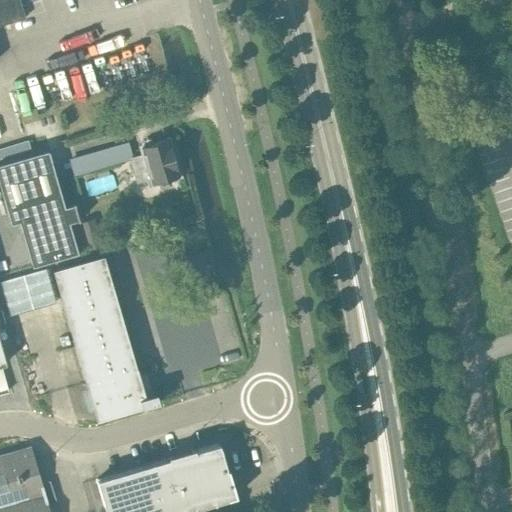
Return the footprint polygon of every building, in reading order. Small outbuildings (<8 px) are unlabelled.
[(0,0),(0,24),(25,17),(19,0),(0,0)] [(166,138),(140,146),(151,183),(177,175),(166,138)] [(64,205),(48,149),(0,162),(0,187),(10,223),(19,220),(32,265),(78,252),(69,222),(79,219),(74,202),(64,205)] [(94,217),(78,222),(86,250),(103,245),(94,217)] [(96,419),(147,405),(159,401),(155,390),(144,393),(103,254),(52,269),(96,419)] [(226,468),(219,442),(194,449),(193,447),(168,454),(168,457),(96,479),(106,511),(178,511),(236,495),(228,468),(226,468)] [(0,456),(0,511),(48,511),(30,447),(0,456)]
